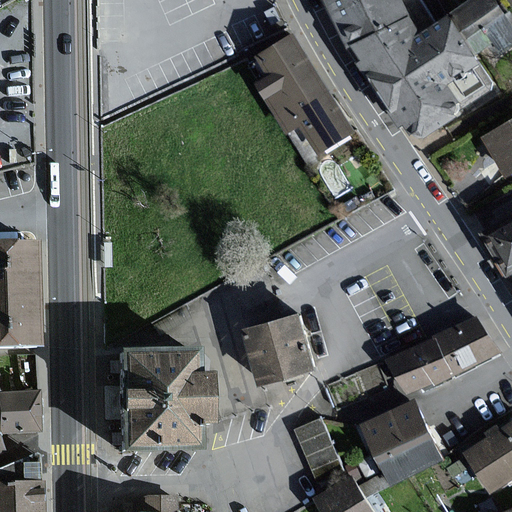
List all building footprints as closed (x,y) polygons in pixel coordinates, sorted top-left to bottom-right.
[(425,34),(405,0),(329,0),(345,26),(365,59),(363,61),(384,92),(404,123),(407,121),(414,135),(420,130),(426,141),(461,122),(455,111),(465,105),(453,84),(482,68),(453,18),(425,34)] [(511,45),(511,24),(496,0),(471,0),(454,11),(479,51),(491,44),(498,55),(511,45)] [(344,115),(294,35),(259,57),(271,76),(259,84),(311,165),(358,135),(344,115)] [(511,175),(511,122),(486,137),(508,177),(511,175)] [(511,274),(511,225),(491,236),(511,274)] [(0,345),(36,344),(34,282),(32,245),(0,246),(0,345)] [(315,370),(299,315),(248,330),(264,385),(315,370)] [(499,356),(480,316),(391,358),(409,394),(421,388),(434,382),(436,386),(475,367),(499,356)] [(191,379),(190,354),(115,356),(117,454),(191,452),(191,431),(208,431),(207,378),(191,379)] [(33,395),(0,395),(0,436),(34,436),(33,395)] [(426,419),(417,398),(364,423),(392,485),(445,460),(426,419)] [(294,425),(317,473),(345,459),(322,411),(294,425)] [(511,481),(511,415),(486,432),(490,439),(466,453),(492,494),(511,481)] [(375,511),(354,476),(316,498),(324,511),(375,511)] [(40,511),(40,481),(0,482),(0,511),(40,511)]
